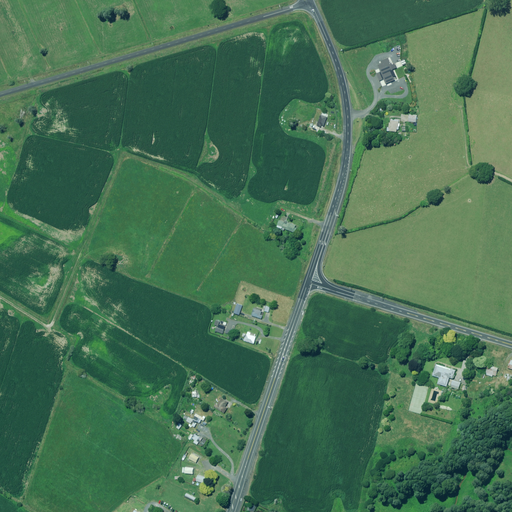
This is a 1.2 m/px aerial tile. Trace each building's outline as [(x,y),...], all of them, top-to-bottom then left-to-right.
[(319,123),(316,122),(315,126),(312,125),(310,129),(322,133),(328,117),(322,115),(319,123)] [(392,119),(391,121),(389,121),(389,131),(397,132),(397,130),(399,130),(400,122),(400,120),(392,119)] [(277,227),(282,229),(286,230),(286,229),(296,233),(299,225),(285,220),(285,222),(280,220),(277,227)] [(243,306),(238,304),(234,313),(240,315),(243,306)] [(262,312),(255,309),(252,316),(262,319),(263,316),(261,315),(262,312)] [(257,335),(248,332),(248,334),(244,333),(243,337),(246,337),(245,341),(254,344),(257,335)] [(456,370),(437,365),(436,367),(435,369),(436,369),(433,376),(440,378),(438,384),(447,387),(450,378),(453,379),(456,370)] [(497,376),(499,368),(493,366),(489,365),(486,375),(493,377),(493,375),(497,376)] [(461,383),(453,381),(451,387),(459,389),(461,383)] [(229,402),(222,398),(218,405),(217,404),(215,407),(225,413),(228,408),(226,407),(229,402)] [(194,420),(185,415),(183,419),(191,424),(194,420)] [(199,443),(200,443),(204,437),(201,435),(200,437),(195,435),(194,436),(195,437),(194,439),(196,441),(194,443),(198,445),(199,443)] [(200,457),(192,454),(190,459),(197,463),(200,457)] [(196,498),(187,494),(185,497),(195,502),(196,498)]
